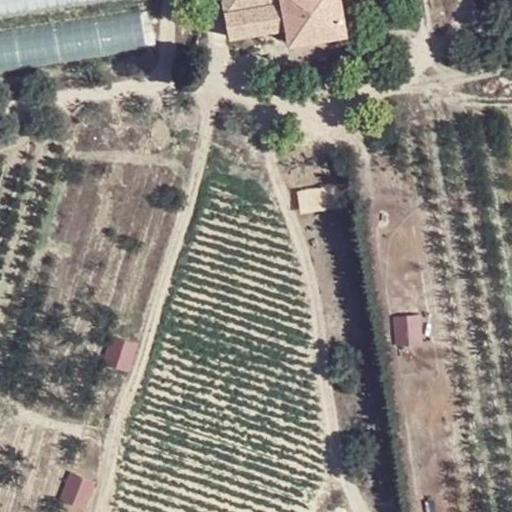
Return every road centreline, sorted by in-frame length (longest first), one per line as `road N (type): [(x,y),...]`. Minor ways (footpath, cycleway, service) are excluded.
road 1 (track): [(360,511),(341,467),(294,228),(255,101),(227,85),(95,511)]
road 2 (track): [(167,82),(318,98),(430,92)]
road 3 (track): [(0,108),(167,82),(174,0)]
road 4 (track): [(416,0),(430,92),(511,70)]
